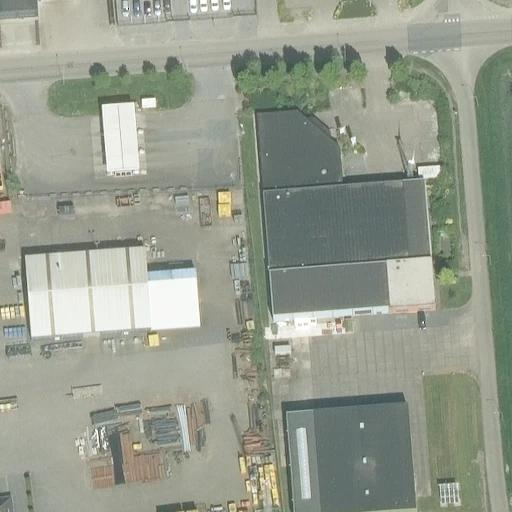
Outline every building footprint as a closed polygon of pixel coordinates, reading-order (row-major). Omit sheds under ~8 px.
[(75,0),(0,0),(0,10),(1,18),(33,15),(32,4),(76,0),(75,0)] [(136,173),(132,108),(101,110),(104,174),(136,173)] [(297,114),(257,117),(273,323),(388,314),(388,315),(435,311),(431,264),(430,264),(424,184),(343,191),(339,151),(297,114)] [(145,253),(25,262),(31,342),(151,333),(145,253)] [(286,419),(293,511),(415,511),(407,409),(286,419)] [(0,511),(11,511),(10,501),(0,502),(0,511)]
